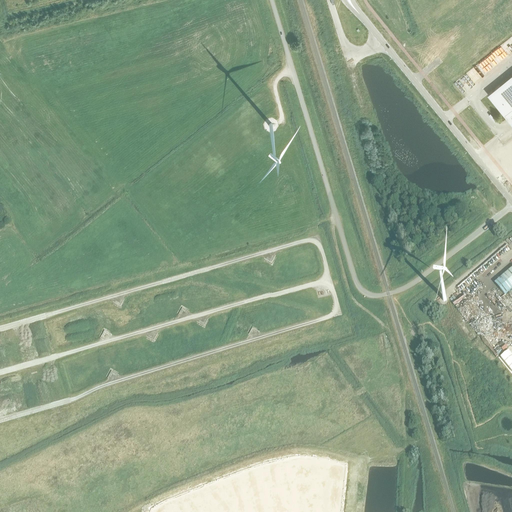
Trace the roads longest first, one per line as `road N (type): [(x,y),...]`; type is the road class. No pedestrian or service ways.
road 1 (unclassified): [(270,0),(359,288),(382,295),(410,284),(511,205)]
road 2 (unknown): [(329,281),(336,315),(0,419)]
road 3 (unknown): [(0,373),(329,281)]
road 4 (tertiary): [(511,201),(348,0)]
